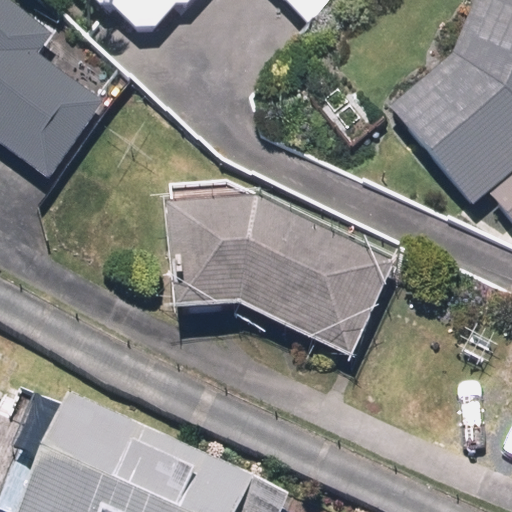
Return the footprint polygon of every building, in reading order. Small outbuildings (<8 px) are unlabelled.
[(56,0),(92,30),(96,25),(137,59),(170,20),(179,27),(201,0),(258,0),(302,36),(332,0),(56,0)] [(511,0),(473,0),(446,69),(379,126),(463,223),(511,180),(511,0)] [(0,25),(0,165),(45,196),(99,118),(29,71),(41,53),(0,25)] [(511,184),(482,211),(511,245),(511,184)] [(234,327),(343,374),(386,276),(246,220),(152,228),(161,333),(234,327)] [(276,511),(21,402),(0,450),(0,470),(26,482),(13,511),(276,511)]
